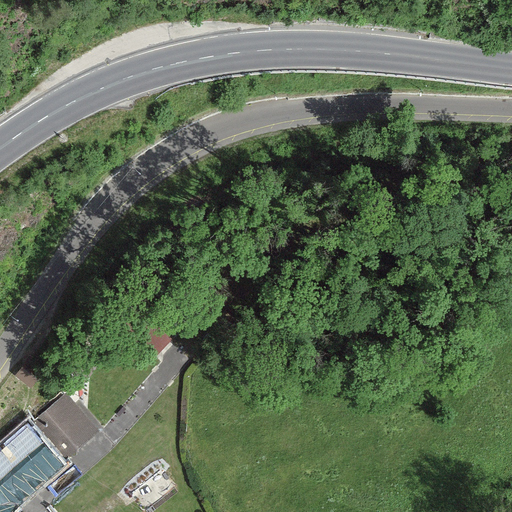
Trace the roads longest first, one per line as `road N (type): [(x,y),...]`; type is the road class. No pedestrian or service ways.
road 1 (tertiary): [(511,109),(309,107),(203,131),(108,199),(0,354)]
road 2 (secondary): [(0,146),(94,90),(199,60),(269,50),(511,70)]
